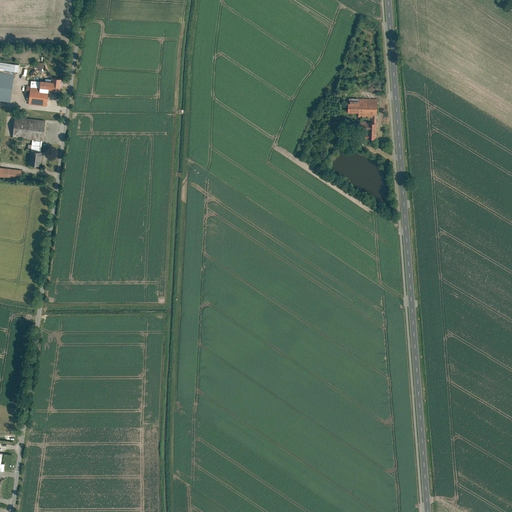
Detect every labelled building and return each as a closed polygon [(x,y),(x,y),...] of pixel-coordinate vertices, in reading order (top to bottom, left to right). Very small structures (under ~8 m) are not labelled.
[(16,63),(0,61),(0,69),(15,72),(16,63)] [(12,74),(0,71),(0,99),(7,101),(12,74)] [(57,89),(58,78),(50,77),(50,81),(49,89),(57,89)] [(49,89),(50,81),(37,80),(37,87),(47,88),(49,89)] [(29,87),(27,103),(46,105),(47,88),(37,87),(29,87)] [(44,120),(13,117),(11,137),(42,140),(44,120)] [(376,139),(376,122),(363,122),(363,139),(376,139)] [(42,152),(30,151),(28,165),(40,166),(42,152)] [(20,169),(0,166),(0,176),(19,179),(20,169)]
